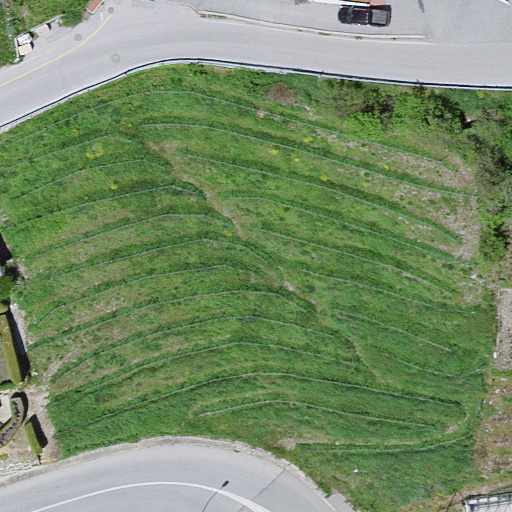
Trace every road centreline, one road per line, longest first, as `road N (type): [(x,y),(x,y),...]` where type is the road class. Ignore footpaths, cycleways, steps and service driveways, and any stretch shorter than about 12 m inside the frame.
road 1 (tertiary): [(0,97),(124,44),(183,35),(511,68)]
road 2 (tertiary): [(260,511),(208,486),(126,486),(40,511)]
